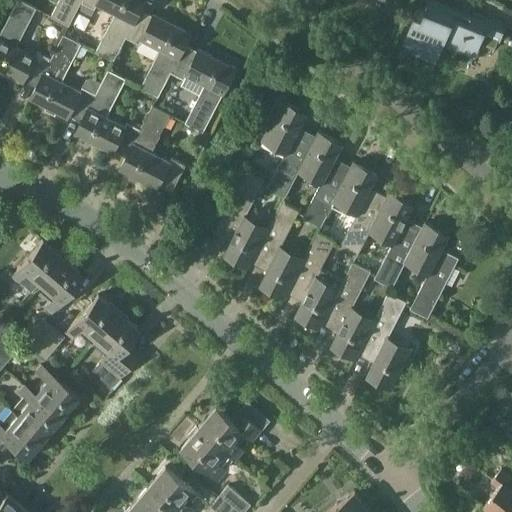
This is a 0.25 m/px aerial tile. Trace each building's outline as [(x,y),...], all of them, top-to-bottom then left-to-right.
[(51,58),(50,58),(37,51),(34,55),(16,46),(36,8),(20,0),(17,0),(0,33),(0,69),(22,81),(23,80),(36,86),(43,72),(43,73),(51,58)] [(77,8),(81,2),(81,0),(58,0),(50,16),(68,26),(77,8)] [(81,0),(81,2),(94,9),(97,4),(115,13),(95,52),(113,61),(125,37),(132,23),(133,23),(140,9),(144,0),(81,0)] [(465,13),(431,0),(428,0),(424,10),(417,7),(400,50),(426,60),(433,40),(473,56),(481,35),(498,41),(504,25),(467,10),(465,13)] [(81,2),(77,8),(91,15),(94,9),(81,2)] [(177,58),(184,45),(191,33),(153,14),(152,16),(140,9),(133,23),(132,23),(125,37),(139,44),(141,39),(159,48),(140,87),(158,96),(170,72),(177,58)] [(95,93),(100,82),(91,77),(85,79),(79,91),(61,81),(80,43),(62,34),(50,58),(51,58),(43,73),(43,72),(36,86),(30,98),(67,117),(68,115),(81,121),(88,108),(95,94),(95,93)] [(170,72),(184,79),(186,75),(204,84),(184,122),(202,132),(235,68),(198,49),(197,51),(184,45),(177,58),(170,72)] [(125,127),(124,126),(106,117),(125,78),(107,69),(100,82),(95,93),(95,94),(88,108),(81,121),(75,133),(112,152),(112,151),(125,158),(126,155),(140,129),(127,123),(125,127)] [(297,170),(314,136),(298,128),(306,113),(283,101),(283,100),(282,100),(262,139),(285,151),(267,187),(285,196),(298,170),(297,170)] [(152,105),(140,129),(126,155),(125,158),(119,168),(156,188),(157,186),(171,192),(185,164),(171,157),(169,162),(150,152),(170,114),(152,105)] [(333,200),(350,167),(334,158),(342,143),(318,131),(319,131),(318,130),(314,136),(297,170),(298,170),(321,182),(303,217),(320,226),(334,200),(333,200)] [(353,157),(360,137),(348,133),(341,153),(353,157)] [(368,230),(386,197),(370,189),(377,174),(354,161),(353,161),(350,167),(333,200),(334,200),(356,212),(338,248),(356,257),(369,231),(368,230)] [(268,227),(267,227),(245,215),(263,180),(245,170),(214,231),(231,240),(224,254),(247,266),(248,267),(251,261),(268,227)] [(404,261),(421,227),(405,219),(413,204),(390,192),(390,191),(389,191),(386,197),(368,230),(369,231),(392,242),(374,278),(392,287),(405,261),(404,261)] [(304,258),(303,257),(281,246),(299,210),(281,201),(267,227),(268,227),(251,261),(267,269),(260,284),(283,296),(283,297),(284,297),(287,291),(304,258)] [(404,261),(405,261),(428,273),(409,308),(427,318),(446,282),(459,289),(468,273),(454,266),(458,257),(442,248),(449,234),(425,222),(424,221),(421,227),(404,261)] [(340,288),(339,288),(316,276),(335,240),(317,231),(303,257),(304,258),(287,291),(303,299),(295,315),(319,327),(318,327),(319,328),(323,321),(340,288)] [(38,284),(63,255),(53,247),(52,248),(41,239),(9,277),(15,282),(24,272),(38,284)] [(63,255),(38,284),(52,296),(44,306),(50,311),(82,274),(71,265),(72,264),(63,255)] [(375,319),(375,318),(352,306),(370,271),(352,261),(339,288),(340,288),(323,321),(339,330),(331,345),(354,357),(354,358),(355,358),(358,352),(375,319)] [(375,319),(358,352),(374,360),(366,375),(390,387),(390,388),(391,388),(411,349),(388,337),(406,301),(388,292),(375,318),(375,319)] [(107,303),(96,294),(64,331),(70,337),(79,327),(93,339),(118,310),(108,302),(107,303)] [(118,310),(93,339),(108,351),(90,372),(108,388),(140,351),(127,341),(137,329),(126,320),(128,318),(118,310)] [(33,350),(52,327),(41,318),(23,340),(33,350)] [(52,327),(33,350),(44,359),(63,336),(52,327)] [(433,347),(454,340),(450,327),(429,333),(433,347)] [(0,355),(6,360),(17,348),(0,333),(0,355)] [(22,385),(60,417),(61,418),(70,408),(68,407),(77,396),(40,364),(35,370),(45,379),(33,393),(23,384),(22,385)] [(51,427),(60,417),(22,385),(18,390),(28,399),(15,414),(44,438),(52,428),(51,427)] [(198,427),(236,459),(243,449),(233,441),(242,431),(252,440),(269,420),(247,401),(231,419),(216,406),(198,427)] [(36,448),(44,438),(15,414),(3,428),(0,425),(0,451),(2,454),(10,444),(25,457),(34,447),(36,448)] [(235,459),(236,459),(198,427),(181,447),(218,479),(226,469),(216,461),(225,450),(235,459)] [(468,442),(456,457),(465,464),(476,449),(468,442)] [(148,486),(178,511),(189,511),(193,509),(183,500),(192,490),(202,498),(202,497),(165,466),(148,486)] [(511,511),(511,489),(508,487),(511,482),(511,478),(501,469),(491,482),(498,487),(483,505),(491,511),(511,511)] [(177,511),(178,511),(148,486),(130,506),(137,511),(172,511),(175,510),(177,511)] [(219,496),(238,511),(243,511),(250,504),(228,486),(219,496)] [(371,511),(372,511),(364,502),(362,503),(355,492),(354,491),(326,511),(371,511)] [(0,511),(15,511),(21,506),(5,493),(0,499),(0,511)] [(216,511),(238,511),(219,496),(210,507),(216,511)]
